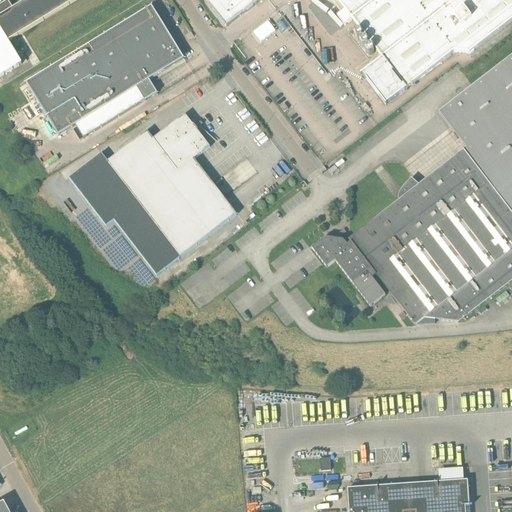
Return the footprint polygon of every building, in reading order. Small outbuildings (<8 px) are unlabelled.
[(29,0),(13,10),(8,1),(0,6),(0,27),(9,42),(77,0),(29,0)] [(207,0),(210,3),(208,4),(226,28),(262,0),(207,0)] [(511,0),(337,0),(345,10),(337,16),(345,26),(353,20),(382,59),(360,76),(361,77),(363,76),(386,106),(391,102),(406,90),(407,91),(407,90),(407,89),(454,53),(470,54),(474,52),(474,51),(511,21),(511,0)] [(152,7),(26,84),(58,137),(76,126),(84,139),(144,102),(156,95),(157,94),(149,81),(155,78),(184,60),(152,7)] [(261,43),(275,32),(268,22),(253,33),(261,43)] [(0,30),(0,77),(21,64),(0,30)] [(511,56),(438,113),(467,149),(419,186),(411,179),(401,190),(399,194),(398,198),(398,201),(348,240),(351,243),(347,246),(343,241),(337,240),(340,238),(338,234),(331,239),(325,238),(311,249),(327,269),(335,262),(370,308),(385,296),(374,282),(377,280),(380,283),(415,326),(425,319),(458,323),(511,281),(511,56)] [(210,148),(198,132),(198,131),(194,126),(193,125),(185,116),(154,140),(147,132),(108,162),(102,154),(69,179),(106,228),(114,222),(157,277),(237,216),(194,160),(210,148)] [(330,459),(320,459),(321,472),(331,471),(330,459)] [(469,511),(468,481),(347,489),(349,511),(469,511)]
